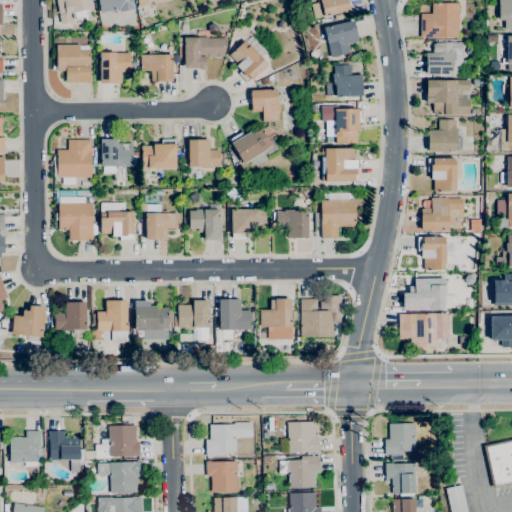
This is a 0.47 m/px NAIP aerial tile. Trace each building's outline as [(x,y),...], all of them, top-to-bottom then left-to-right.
[(60,24),(55,0),(90,0),(92,8),(86,10),(88,20),(85,21),(84,18),(75,20),(74,12),(69,13),(71,22),(60,24)] [(100,13),(97,0),(132,0),(134,9),(118,12),(118,9),(100,13)] [(324,17),(323,14),(317,16),(314,4),(317,3),(316,0),(346,0),(349,11),(324,17)] [(511,31),(504,31),(504,20),(498,20),(498,0),(511,0),(511,31)] [(458,38),(420,38),(420,14),(431,14),(431,3),(458,3),(458,38)] [(330,57),(323,28),(352,21),(357,41),(346,44),(348,53),(330,57)] [(212,34),(207,31),(207,26),(212,23),(217,26),(217,31),(212,34)] [(511,71),(506,71),(506,64),(501,64),(501,59),(496,59),(496,44),(505,44),(505,36),(511,36),(511,71)] [(199,70),(197,68),(183,68),(183,37),(207,37),(207,38),(225,38),(225,47),(224,47),(224,52),(223,52),(223,56),(221,56),(221,57),(214,57),(214,56),(211,56),(211,57),(204,57),(204,68),(202,70),(199,70)] [(246,83),(237,74),(240,71),(235,66),(237,64),(228,55),(232,52),(229,48),(231,46),(230,45),(234,42),(238,46),(244,40),(245,42),(250,37),(267,53),(265,55),(269,59),(265,63),(266,65),(251,80),(250,79),(246,83)] [(461,75),(425,75),(425,53),(432,53),(432,43),(461,43),(461,75)] [(65,83),(64,71),(56,71),(55,45),(79,45),(79,46),(87,46),(87,51),(89,51),(90,82),(65,83)] [(99,83),(98,53),(115,52),(115,53),(129,53),(129,64),(134,64),(134,71),(129,71),(129,72),(120,72),(120,83),(99,83)] [(171,81),(150,81),(150,71),(139,71),(139,55),(148,55),(148,52),(156,52),(156,55),(171,55),(171,81)] [(338,102),(337,95),(325,96),(325,83),(332,83),(331,74),(333,74),(332,66),(336,66),(336,61),(342,61),(342,62),(347,62),(347,65),(349,65),(350,76),(360,75),(361,96),(358,96),(358,101),(338,102)] [(263,86),(260,81),(266,78),(269,83),(263,86)] [(468,115),(434,115),(434,112),(432,112),(432,103),(425,103),(425,81),(468,81),(468,91),(461,91),(461,96),(466,96),(466,99),(468,99),(468,115)] [(262,122),(261,111),(251,112),(250,91),(276,89),(276,103),(279,103),(280,112),(277,112),(277,121),(262,122)] [(335,144),(335,137),(326,137),(325,119),(334,119),(334,103),(354,102),(354,109),(357,109),(357,110),(362,110),(362,122),(357,122),(358,132),(355,132),(356,143),(335,144)] [(310,114),(310,104),(319,104),(318,108),(314,112),(310,114)] [(511,149),(500,149),(500,151),(485,152),(485,139),(497,139),(497,130),(505,130),(505,115),(511,115),(511,149)] [(454,152),(427,152),(427,130),(437,130),(437,120),(454,120),(454,129),(456,129),(456,138),(454,138),(454,152)] [(243,164),(230,143),(231,143),(229,139),(240,132),(242,136),(249,132),(250,134),(260,127),(271,146),(259,153),(260,155),(250,161),(249,160),(243,164)] [(273,137),(265,133),(267,127),(275,130),(273,137)] [(125,181),(114,182),(114,173),(102,173),(102,167),(100,167),(100,140),(116,139),(116,143),(131,143),(132,152),(137,152),(137,157),(136,157),(136,165),(131,165),(131,167),(125,167),(125,181)] [(61,185),(61,178),(56,178),(56,167),(53,167),(53,154),(56,154),(56,150),(67,150),(67,140),(90,140),(90,177),(74,178),(74,185),(61,185)] [(140,169),(140,146),(152,146),(152,144),(160,144),(160,140),(173,140),(173,144),(175,144),(175,168),(140,169)] [(200,179),(194,179),(194,172),(188,172),(188,167),(187,167),(187,140),(208,140),(208,150),(219,150),(219,166),(211,166),(211,168),(201,169),(201,167),(195,167),(195,171),(199,171),(200,179)] [(359,181),(320,182),(320,148),(353,148),(353,161),(355,161),(355,168),(359,168),(359,181)] [(511,188),(505,188),(505,183),(499,183),(499,173),(505,173),(505,157),(511,157),(511,188)] [(454,192),(433,191),(433,179),(430,179),(430,172),(426,172),(426,159),(432,159),(432,158),(455,159),(454,192)] [(233,202),(225,195),(232,188),(240,195),(233,202)] [(92,241),(67,241),(67,230),(57,230),(57,228),(53,228),(53,220),(56,220),(56,214),(57,214),(57,205),(56,205),(55,191),(89,190),(89,198),(90,197),(90,203),(91,203),(91,224),(96,224),(96,235),(92,235),(92,241)] [(320,239),(320,201),(328,201),(328,193),(346,193),(346,200),(354,200),(355,227),(337,227),(337,238),(320,239)] [(511,227),(496,227),(496,218),(502,218),(502,215),(495,215),(495,200),(506,200),(506,194),(511,194),(511,227)] [(447,231),(420,231),(420,210),(430,210),(430,198),(461,198),(461,210),(456,210),(456,216),(447,216),(447,231)] [(131,240),(119,240),(119,236),(111,236),(111,234),(99,234),(99,203),(124,203),(124,212),(131,212),(131,240)] [(166,240),(144,240),(144,212),(140,212),(140,204),(159,204),(159,211),(167,211),(167,213),(176,213),(176,229),(166,229),(166,240)] [(219,240),(203,241),(203,232),(197,232),(197,229),(188,229),(188,211),(195,211),(195,210),(208,210),(208,204),(217,204),(217,210),(218,210),(219,240)] [(232,238),(232,234),(230,234),(230,210),(258,209),(258,211),(265,211),(265,228),(259,228),(259,234),(244,234),(244,238),(232,238)] [(286,239),(286,228),(276,228),(276,220),(272,220),(272,213),(276,213),(276,212),(283,211),(283,210),(292,210),(292,211),(307,211),(307,238),(286,239)] [(511,267),(494,267),(494,257),(501,257),(501,251),(504,251),(504,243),(506,243),(506,231),(511,231),(511,267)] [(444,270),(423,270),(423,258),(420,258),(420,251),(416,251),(416,238),(422,238),(422,237),(444,237),(444,270)] [(491,305),(490,280),(501,280),(501,276),(505,276),(505,274),(511,274),(511,303),(509,304),(509,305),(491,305)] [(432,310),(402,310),(402,294),(407,294),(407,288),(413,288),(413,279),(431,279),(431,286),(432,286),(432,310)] [(218,330),(218,319),(214,319),(214,308),(218,308),(217,299),(239,299),(239,311),(248,311),(248,330),(218,330)] [(274,346),(268,346),(268,340),(266,340),(266,327),(259,327),(258,310),(269,310),(269,301),(274,301),(274,299),(290,299),(291,339),(289,339),(289,345),(283,345),(283,340),(274,340),(274,346)] [(333,337),(299,337),(299,299),(316,299),(316,311),(333,311),(333,337)] [(126,341),(110,342),(110,331),(96,331),(96,326),(91,326),(91,314),(95,314),(95,312),(104,312),(104,301),(126,301),(126,341)] [(166,339),(143,339),(143,331),(133,331),(133,301),(148,301),(148,307),(155,307),(155,308),(167,308),(167,312),(172,312),(172,317),(170,317),(170,324),(168,324),(168,329),(166,329),(166,339)] [(192,341),(192,329),(184,329),(184,328),(176,328),(176,306),(192,305),(191,301),(207,301),(208,341),(192,341)] [(62,331),(62,330),(54,330),(53,313),(64,313),(64,303),(85,302),(85,329),(70,329),(70,331),(62,331)] [(40,338),(10,334),(12,316),(21,317),(21,311),(27,311),(28,306),(44,307),(40,338)] [(409,348),(409,338),(398,339),(397,314),(447,313),(447,339),(435,339),(436,347),(409,348)] [(499,340),(487,340),(487,316),(511,316),(511,347),(499,347),(499,340)] [(35,354),(13,353),(13,346),(35,346),(35,354)] [(224,459),(224,453),(222,453),(222,456),(205,456),(205,440),(209,440),(208,425),(233,425),(233,423),(251,422),(252,438),(235,438),(235,452),(232,452),(232,459),(224,459)] [(280,453),(279,439),(286,439),(286,423),(313,422),(314,436),(317,436),(318,452),(280,453)] [(402,460),(389,460),(389,455),(383,455),(383,439),(388,439),(388,424),(413,423),(414,451),(411,451),(411,458),(402,458),(402,460)] [(94,460),(94,444),(107,444),(107,426),(135,426),(135,442),(138,442),(138,456),(110,457),(110,459),(94,460)] [(37,467),(23,467),(23,462),(9,462),(8,438),(24,438),(24,431),(39,431),(39,448),(42,448),(42,460),(37,460),(37,467)] [(83,465),(78,465),(78,460),(56,460),(57,463),(50,463),(50,460),(48,460),(48,458),(43,458),(43,433),(47,433),(47,431),(66,431),(66,434),(62,434),(62,437),(78,437),(78,449),(83,449),(83,465)] [(511,483),(492,488),(482,446),(511,439),(511,483)] [(288,488),(287,473),(279,474),(278,461),(300,460),(300,457),(318,456),(318,473),(313,473),(313,487),(288,488)] [(210,492),(210,476),(205,476),(205,461),(209,461),(209,462),(235,462),(236,492),(210,492)] [(109,493),(108,475),(96,475),(96,463),(108,463),(108,462),(139,462),(139,477),(135,477),(136,493),(109,493)] [(399,497),(398,494),(391,494),(391,478),(387,478),(387,482),(385,482),(384,465),(412,463),(414,496),(399,497)] [(449,511),(444,489),(461,485),(466,511),(449,511)] [(288,511),(288,494),(314,493),(314,507),(319,507),(319,511),(288,511)] [(95,511),(95,507),(96,507),(95,498),(110,497),(110,498),(130,498),(130,497),(139,497),(139,511),(95,511)] [(206,511),(209,511),(212,511),(212,499),(245,497),(245,511),(206,511)] [(391,511),(391,499),(414,499),(414,510),(420,510),(420,511),(391,511)] [(10,511),(12,503),(43,508),(42,511),(10,511)]
